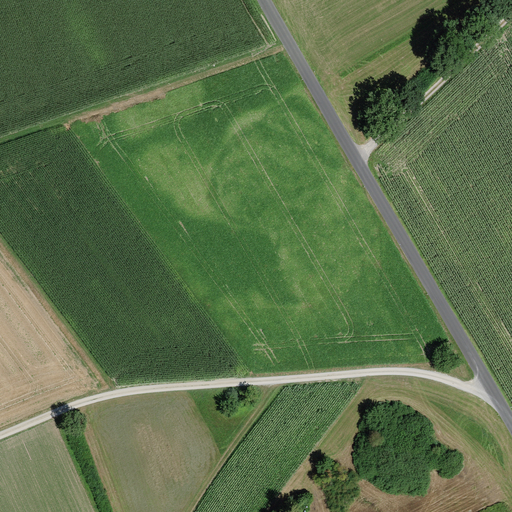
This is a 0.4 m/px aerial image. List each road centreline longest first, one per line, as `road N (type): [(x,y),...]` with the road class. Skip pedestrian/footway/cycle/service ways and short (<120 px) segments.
road 1 (track): [(497,399),(425,371),(383,369),(105,388),(0,432)]
road 2 (tertiary): [(263,0),(511,425)]
road 3 (track): [(353,159),(511,19)]
